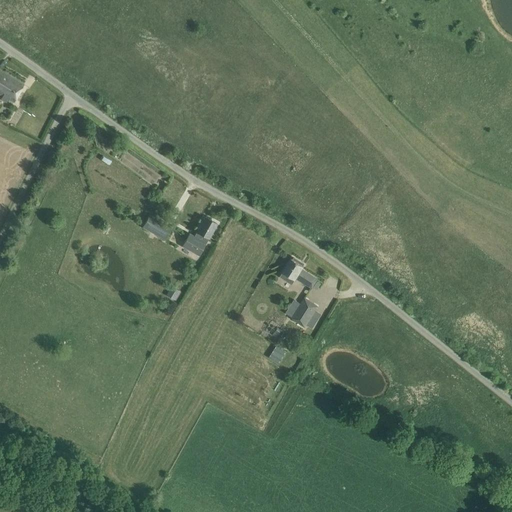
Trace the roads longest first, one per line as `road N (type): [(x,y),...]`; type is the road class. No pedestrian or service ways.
road 1 (unclassified): [(511,401),(335,262),(191,178),(0,44)]
road 2 (track): [(511,215),(430,168),(274,0)]
road 3 (unknown): [(0,232),(69,93)]
